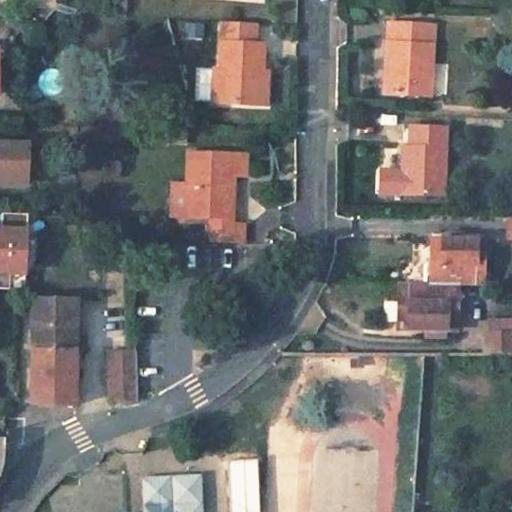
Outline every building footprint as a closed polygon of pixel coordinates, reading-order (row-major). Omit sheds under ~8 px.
[(256,26),(222,24),(220,71),(214,71),(212,105),(254,107),(255,74),(262,74),(263,46),(255,46),(256,26)] [(387,24),(384,70),(382,93),(428,96),(429,72),(431,27),(387,24)] [(262,74),(255,74),(254,107),(266,107),(268,74),(262,74)] [(443,129),(402,128),(402,150),(400,193),(442,194),(443,152),(443,129)] [(27,145),(0,143),(0,180),(25,181),(27,145)] [(186,184),(185,217),(207,217),(207,243),(242,244),(243,218),(230,218),(231,175),(243,176),(244,155),(186,155),(186,184)] [(173,183),(172,217),(185,217),(186,184),(173,183)] [(0,231),(26,232),(26,215),(0,214),(0,231)] [(511,217),(502,217),(501,237),(511,237),(511,217)] [(18,273),(19,253),(25,253),(26,232),(0,231),(0,272),(8,273),(18,273)] [(431,239),(429,283),(457,283),(481,284),(482,240),(431,239)] [(24,291),(25,253),(19,253),(18,273),(8,273),(8,290),(24,291)] [(398,282),(397,330),(456,331),(457,283),(429,283),(398,282)] [(30,299),(29,406),(74,407),(76,300),(30,299)] [(511,330),(484,331),(484,352),(511,352),(511,330)] [(108,349),(108,399),(139,399),(136,349),(108,349)] [(388,360),(381,451),(319,446),(313,511),(377,511),(383,441),(413,444),(415,429),(398,428),(403,362),(388,360)] [(142,511),(199,511),(198,478),(141,480),(142,511)]
